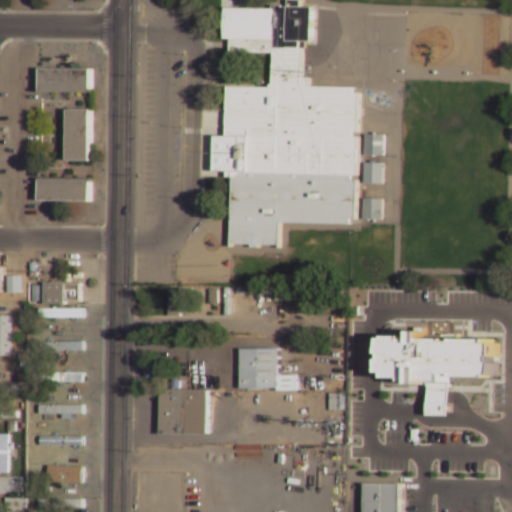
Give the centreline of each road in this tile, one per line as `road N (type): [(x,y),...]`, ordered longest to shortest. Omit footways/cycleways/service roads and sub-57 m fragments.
road 1 (tertiary): [(113,511),(120,26)]
road 2 (residential): [(120,26),(0,24)]
